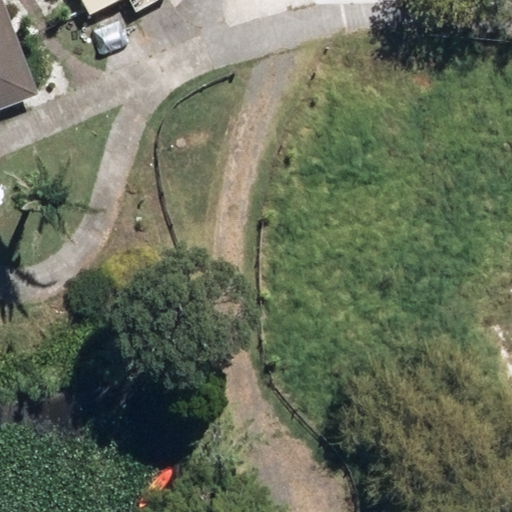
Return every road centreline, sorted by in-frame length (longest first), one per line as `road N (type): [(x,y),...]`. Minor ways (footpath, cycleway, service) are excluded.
road 1 (unknown): [(319,1),(267,11),(128,82)]
road 2 (unknown): [(0,269),(20,279),(56,275),(100,229),(115,182)]
road 3 (unknown): [(128,82),(25,107),(0,124)]
